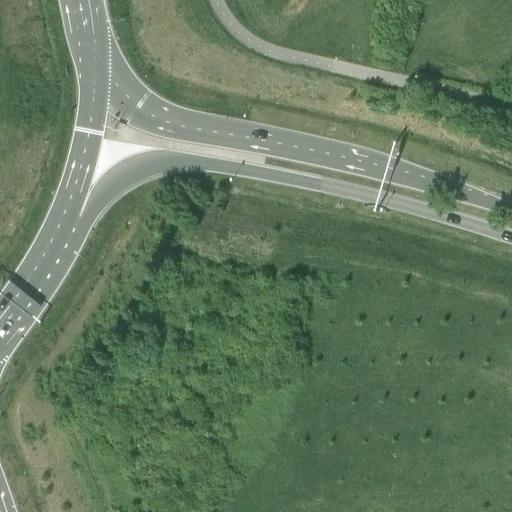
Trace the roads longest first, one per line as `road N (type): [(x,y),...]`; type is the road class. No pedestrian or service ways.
road 1 (tertiary): [(511,212),(346,157),(154,117),(109,76),(93,37)]
road 2 (tertiary): [(75,210),(126,172),(188,161),(338,189),(511,239)]
road 3 (trunk): [(75,210),(92,109),(93,37)]
road 4 (trunk): [(0,328),(75,210)]
